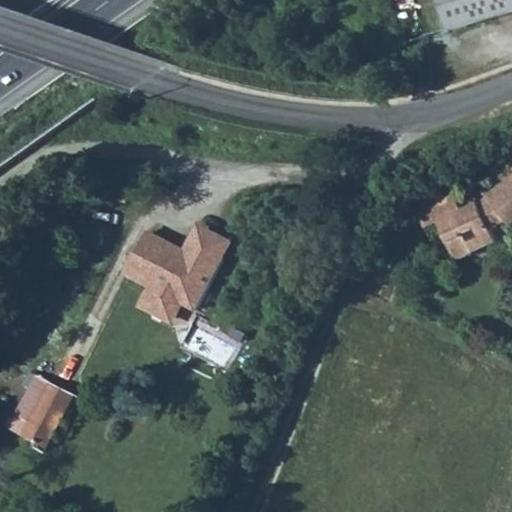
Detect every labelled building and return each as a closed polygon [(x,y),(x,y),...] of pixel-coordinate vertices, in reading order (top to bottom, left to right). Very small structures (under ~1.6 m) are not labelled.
[(511,0),(438,0),(447,31),(511,12),(511,0)] [(448,244),(464,236),(472,253),(496,242),(491,231),(506,223),(511,228),(511,227),(511,176),(486,198),(488,202),(479,207),(477,203),(462,210),(455,195),(444,200),(441,193),(420,203),(423,209),(419,211),(427,228),(438,222),(448,244)] [(98,196),(122,201),(125,189),(101,184),(98,196)] [(148,233),(126,273),(152,287),(145,300),(147,307),(167,317),(173,315),(178,303),(205,312),(238,242),(202,225),(188,254),(148,233)] [(448,244),(456,260),(472,253),(464,236),(448,244)] [(23,435),(45,447),(73,395),(50,383),(23,435)]
